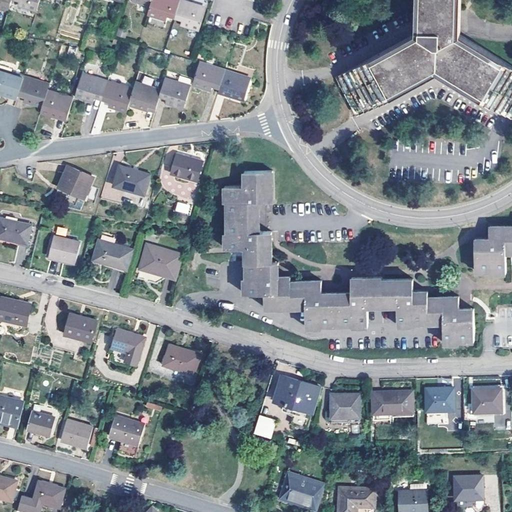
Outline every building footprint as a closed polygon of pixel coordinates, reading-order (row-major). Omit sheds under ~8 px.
[(0,0),(0,7),(8,10),(11,0),(0,0)] [(40,0),(17,0),(19,1),(18,4),(37,10),(40,0)] [(174,18),(180,0),(153,0),(152,6),(149,14),(167,19),(168,16),(174,18)] [(186,0),(180,0),(174,18),(182,20),(182,24),(200,29),(207,6),(186,0)] [(358,111),(439,70),(511,113),(511,65),(458,34),(459,0),(418,0),(418,33),(339,76),(358,111)] [(220,88),(225,71),(200,63),(192,86),(212,92),(213,87),(220,88)] [(25,76),(25,74),(16,72),(16,74),(0,69),(0,93),(18,99),(19,96),(25,76)] [(219,91),(245,100),(251,78),(233,73),(233,71),(226,69),(225,71),(220,88),(219,91)] [(109,79),(82,71),(75,95),(95,102),(96,98),(103,100),(109,79)] [(48,90),(50,84),(25,76),(19,96),(25,97),(24,101),(43,107),(48,90)] [(191,85),(166,77),(163,89),(161,96),(168,98),(167,102),(184,107),(191,85)] [(109,106),(127,111),(129,104),(134,87),(109,79),(103,100),(110,102),(109,106)] [(129,104),(156,112),(161,96),(163,89),(136,80),(134,87),(129,104)] [(43,107),(41,112),(67,120),(75,97),(65,94),(65,95),(48,90),(43,107)] [(179,153),(173,173),(199,180),(204,160),(179,153)] [(121,164),(115,184),(147,194),(152,173),(121,164)] [(69,165),(60,185),(86,197),(95,176),(69,165)] [(461,340),(475,339),(474,306),(461,306),(460,295),(429,296),(429,289),(414,289),(414,277),(382,278),(382,275),(351,276),(351,290),(322,291),(321,279),(292,279),(291,274),(279,274),(279,260),(274,260),(274,230),(262,229),(261,200),(274,200),(274,170),(245,171),(245,184),(225,185),(225,200),(226,200),(227,232),(225,232),(225,247),(246,247),(246,276),(244,276),(244,291),(265,291),(266,308),(306,307),(307,327),(323,327),(323,325),(352,324),(352,327),(369,326),(369,306),(397,306),(398,326),(414,326),(414,323),(437,322),(444,322),(445,342),(461,342),(461,340)] [(177,201),(175,211),(188,214),(190,205),(177,201)] [(2,217),(0,223),(0,236),(28,243),(33,224),(2,217)] [(511,224),(490,225),(490,237),(475,237),(476,270),(490,270),(490,272),(507,272),(507,251),(511,251),(511,224)] [(55,234),(50,256),(76,263),(82,242),(55,234)] [(100,239),(94,259),(129,269),(134,248),(100,239)] [(183,253),(148,243),(142,265),(138,278),(160,284),(163,274),(176,277),(183,253)] [(0,304),(0,317),(28,323),(32,302),(2,296),(0,304)] [(66,333),(92,341),(98,319),(72,312),(66,333)] [(125,360),(137,363),(146,336),(119,327),(113,346),(128,351),(125,360)] [(164,363),(195,372),(201,352),(171,343),(164,363)] [(274,399),(314,410),(321,387),(281,375),(274,399)] [(441,410),(455,410),(454,386),(426,387),(427,410),(427,418),(441,418),(441,410)] [(474,412),(504,410),(502,388),(473,388),(474,412)] [(374,413),(414,411),(413,390),(373,391),(374,413)] [(332,416),(360,416),(360,392),(331,393),(332,416)] [(0,395),(0,396),(0,421),(18,426),(24,401),(0,395)] [(33,410),(28,428),(52,435),(57,417),(33,410)] [(145,423),(118,415),(112,436),(122,439),(119,452),(134,456),(139,444),(145,423)] [(253,434),(271,439),(276,419),(258,415),(253,434)] [(69,418),(63,440),(88,448),(94,426),(69,418)] [(289,471),(281,497),(315,509),(324,483),(289,471)] [(455,475),(456,498),(484,497),(483,473),(455,475)] [(0,474),(0,496),(13,500),(18,480),(0,474)] [(21,496),(17,511),(39,511),(42,502),(60,506),(66,486),(40,479),(34,499),(21,496)] [(339,486),(338,511),(357,511),(357,506),(375,506),(375,486),(339,486)] [(400,490),(400,511),(427,511),(427,489),(400,490)]
